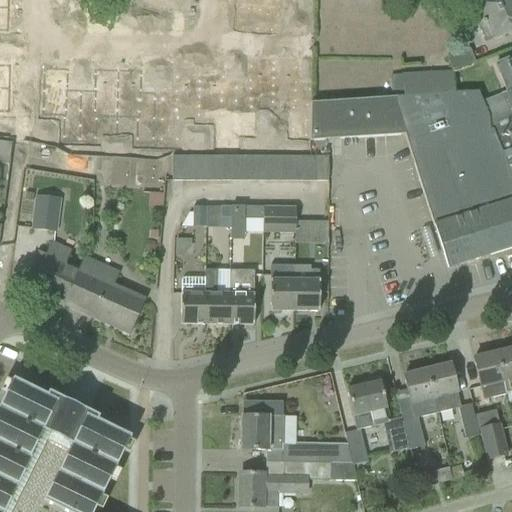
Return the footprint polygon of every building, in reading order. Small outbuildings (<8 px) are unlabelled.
[(0,0),(0,9),(9,10),(8,0),(0,0)] [(259,0),(239,0),(236,30),(277,33),(280,2),(259,0)] [(478,0),(479,3),(470,7),(478,28),(486,25),(493,42),(511,33),(511,3),(510,0),(478,0)] [(304,4),(304,19),(312,19),(312,4),(304,4)] [(0,33),(8,33),(9,10),(0,9),(0,33)] [(508,59),(494,64),(506,93),(511,107),(511,59),(509,61),(508,59)] [(236,96),(234,136),(252,136),(253,106),(273,106),(274,64),(250,63),(250,84),(236,84),(236,96)] [(274,64),(273,106),(293,107),(292,137),(309,138),(310,86),(297,86),(298,64),(274,64)] [(0,90),(10,91),(10,67),(0,66),(0,90)] [(43,69),(42,112),(63,113),(62,143),(79,144),(81,92),(68,92),(68,70),(43,69)] [(81,92),(79,144),(96,144),(97,114),(117,114),(118,72),(94,71),(94,92),(81,92)] [(118,72),(117,114),(137,115),(136,145),(154,146),(155,94),(141,94),(142,72),(118,72)] [(453,72),(391,76),(392,100),(454,96),(454,95),(453,72)] [(161,94),(160,146),(177,147),(178,116),(198,117),(199,74),(176,73),(175,95),(161,94)] [(199,74),(198,117),(218,117),(217,148),(234,148),(234,136),(236,96),(223,96),(223,75),(199,74)] [(0,114),(9,114),(10,91),(0,90),(0,114)] [(404,137),(447,271),(511,249),(511,177),(505,161),(493,133),(490,125),(488,120),(481,103),(477,94),(454,96),(392,100),(310,105),(309,143),(404,137)] [(511,115),(490,125),(493,133),(505,161),(511,177),(511,115)] [(70,172),(72,159),(42,154),(40,167),(70,172)] [(231,158),(231,182),(255,182),(255,157),(231,158)] [(255,157),(255,182),(267,182),(267,157),(255,157)] [(267,157),(267,182),(315,182),(315,157),(267,157)] [(315,157),(315,182),(327,182),(327,157),(315,157)] [(172,158),(172,182),(207,182),(207,158),(172,158)] [(207,158),(207,182),(219,182),(219,158),(207,158)] [(219,158),(219,182),(231,182),(231,158),(219,158)] [(148,166),(137,166),(136,180),(148,180),(148,166)] [(34,197),(30,232),(57,235),(57,233),(61,201),(34,197)] [(230,231),(230,229),(230,208),(221,208),(221,209),(205,209),(205,229),(206,229),(220,229),(220,230),(230,231)] [(230,229),(244,230),(244,220),(262,221),(262,209),(230,208),(230,229)] [(181,228),(205,229),(205,209),(192,209),(192,214),(189,214),(181,228)] [(262,234),(295,235),(295,223),(295,209),(262,209),(262,221),(263,221),(262,234)] [(295,244),(327,244),(328,223),(295,223),(295,235),(295,244)] [(31,292),(64,307),(79,273),(63,266),(69,253),(52,246),(47,259),(38,255),(31,271),(39,275),(31,292)] [(78,268),(83,255),(71,251),(66,264),(78,268)] [(64,307),(128,336),(143,302),(111,288),(117,275),(85,261),(79,273),(64,307)] [(269,313),(294,314),(294,267),(270,267),(269,313)] [(294,314),(318,314),(319,271),(309,271),(309,267),(294,267),(294,314)] [(180,326),(205,327),(205,296),(205,272),(204,272),(204,280),(184,280),(182,282),(182,296),(180,296),(180,326)] [(205,296),(205,327),(229,327),(229,295),(217,295),(217,272),(205,272),(205,296)] [(229,327),(253,327),(254,272),(229,272),(229,295),(229,327)] [(511,392),(511,351),(496,355),(505,394),(511,392)] [(480,389),(483,403),(506,397),(505,394),(496,355),(473,361),(479,389),(480,389)] [(447,367),(426,373),(433,401),(434,401),(437,414),(437,415),(438,415),(457,410),(457,409),(460,409),(456,395),(457,395),(454,386),(450,367),(447,367)] [(407,377),(403,378),(408,398),(410,407),(414,420),(417,419),(418,420),(437,415),(437,414),(434,401),(433,401),(426,373),(407,377)] [(46,399),(12,382),(0,407),(0,511),(94,511),(130,440),(97,424),(98,420),(48,396),(46,399)] [(383,426),(390,455),(408,451),(401,423),(401,421),(389,424),(386,411),(379,384),(346,392),(356,433),(383,426)] [(460,409),(457,409),(457,410),(465,441),(479,438),(478,434),(478,433),(472,409),(471,406),(460,409)] [(266,464),(351,465),(347,446),(295,445),(296,420),(240,419),(240,453),(266,453),(266,464)] [(401,421),(401,423),(408,451),(408,450),(409,452),(424,448),(418,420),(417,419),(414,420),(409,421),(402,423),(401,421)] [(479,438),(480,437),(485,459),(500,456),(494,430),(478,434),(479,438)] [(352,471),(353,471),(353,468),(367,464),(360,437),(346,440),(347,446),(351,465),(352,471)] [(239,477),(239,510),(260,510),(277,511),(278,495),(307,496),(307,482),(325,483),(330,483),(330,470),(330,465),(266,464),(265,479),(263,479),(263,477),(260,477),(239,477)] [(449,470),(451,481),(464,478),(461,467),(449,470)] [(449,469),(435,474),(438,485),(451,481),(449,470),(449,471),(449,469)]
